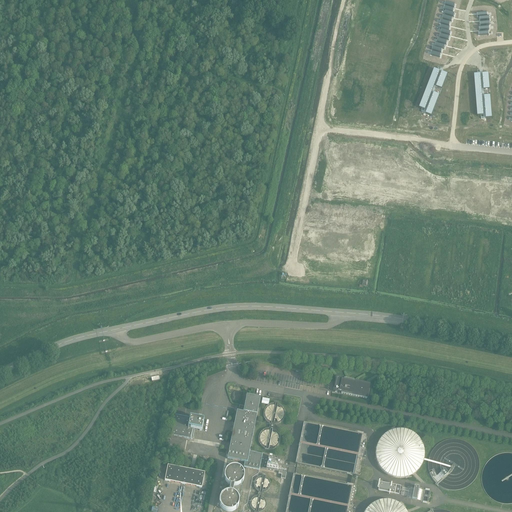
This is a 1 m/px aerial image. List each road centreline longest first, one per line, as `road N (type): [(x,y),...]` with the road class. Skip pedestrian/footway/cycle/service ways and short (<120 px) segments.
road 1 (residential): [(346,0),(320,129),(511,152)]
road 2 (unclassified): [(114,329),(133,342),(225,324),(325,326),(337,312)]
road 3 (tertiary): [(114,329),(227,307),(337,312)]
road 4 (tertiary): [(511,341),(337,312)]
road 5 (tertiary): [(0,372),(69,339),(114,329)]
